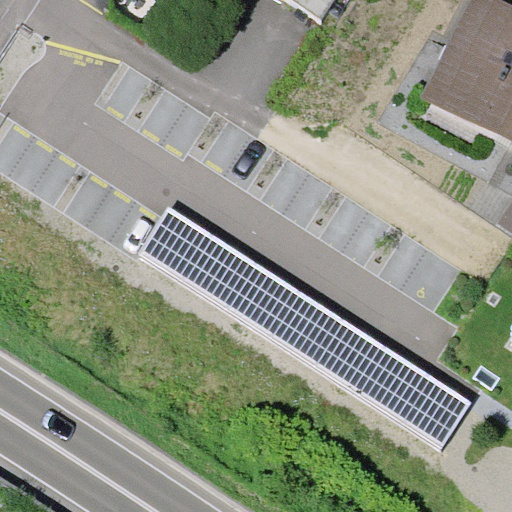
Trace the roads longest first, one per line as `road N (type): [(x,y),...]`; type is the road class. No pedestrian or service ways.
road 1 (unknown): [(0,50),(450,329)]
road 2 (trunk): [(157,511),(0,410)]
